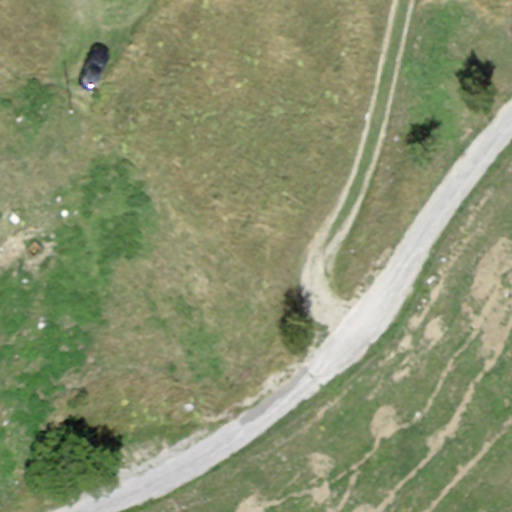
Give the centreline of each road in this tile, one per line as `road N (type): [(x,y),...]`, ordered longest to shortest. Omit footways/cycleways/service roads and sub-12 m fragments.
road 1 (track): [(511,124),(433,223),(363,334),(320,376),(180,475),(97,511)]
road 2 (track): [(409,0),(367,179),(353,220),(322,251),(315,280),(351,346)]
